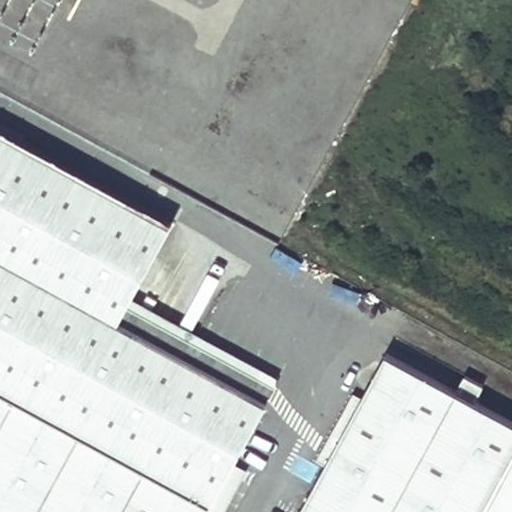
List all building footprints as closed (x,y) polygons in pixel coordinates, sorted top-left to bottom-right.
[(321,185),(406,0),(324,0),(324,40),(250,38),(248,43),(247,68),(241,81),(261,90),(278,52),(277,116),(305,128),(304,143),(322,143),(321,185)] [(0,129),(0,511),(203,511),(263,402),(115,317),(126,296),(167,222),(0,129)] [(276,379),(126,296),(115,317),(263,402),(276,379)] [(478,511),(511,452),(511,403),(395,341),(370,386),(365,395),(333,453),(300,511),(478,511)] [(324,448),(333,453),(365,395),(370,386),(361,381),(324,448)] [(511,511),(511,452),(478,511),(511,511)]
